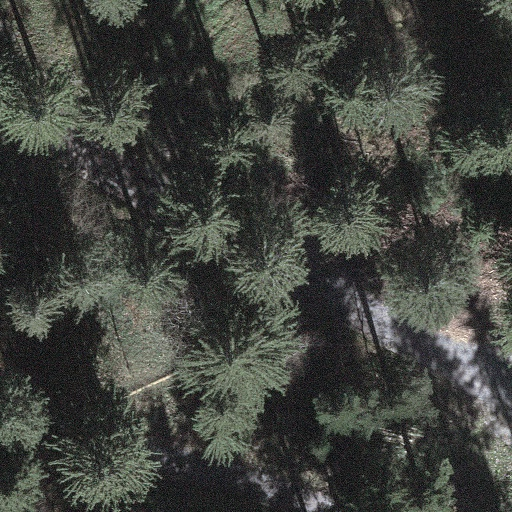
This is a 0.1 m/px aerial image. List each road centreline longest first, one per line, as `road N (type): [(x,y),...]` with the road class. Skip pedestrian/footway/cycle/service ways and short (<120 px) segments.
road 1 (track): [(511,387),(0,87)]
road 2 (track): [(0,406),(178,483),(282,511)]
